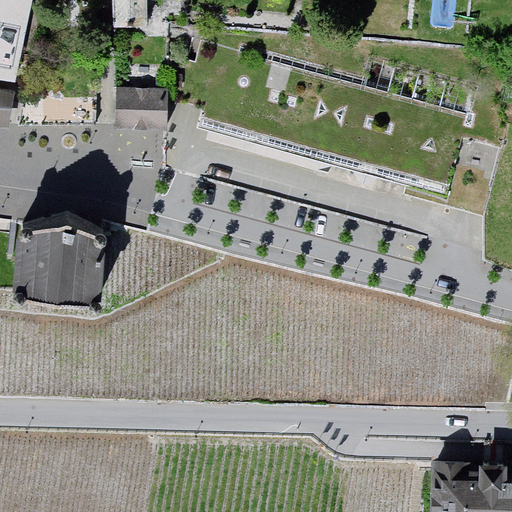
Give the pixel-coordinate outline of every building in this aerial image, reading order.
[(122,0),(122,30),(154,31),(155,0),(122,0)] [(196,119),(443,184),(462,113),(214,48),(196,119)] [(177,89),(122,90),(123,129),(178,128),(177,89)] [(0,128),(12,129),(15,94),(0,92),(0,128)] [(71,216),(22,217),(22,232),(72,231),(71,216)] [(49,232),(47,297),(124,299),(126,234),(49,232)] [(511,511),(511,459),(486,460),(446,461),(447,511),(511,511)]
